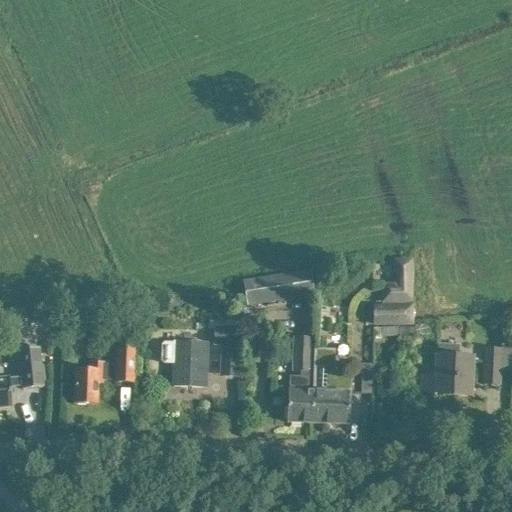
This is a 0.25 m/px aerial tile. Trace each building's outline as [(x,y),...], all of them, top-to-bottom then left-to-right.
[(413,303),(412,259),(392,259),(392,283),(381,283),(381,303),(413,303)] [(310,269),(242,281),(247,307),(314,295),(310,269)] [(417,323),(416,312),(376,313),(376,324),(417,323)] [(215,328),(214,344),(222,345),(221,369),(237,370),(239,329),(215,328)] [(311,424),(314,364),(314,339),(293,338),(292,371),(299,371),(299,380),(292,379),(291,392),(288,392),(287,423),(311,424)] [(174,364),(173,387),(205,389),(207,344),(164,342),(161,345),(161,361),(164,364),(174,364)] [(511,344),(501,344),(501,350),(485,349),(483,385),(499,386),(500,371),(511,372),(511,366),(511,344)] [(436,356),(435,378),(422,377),(421,395),(471,397),(472,358),(457,357),(457,347),(438,346),(438,356),(436,356)] [(38,348),(18,350),(21,377),(22,388),(22,390),(42,388),(38,348)] [(134,350),(117,349),(116,365),(115,381),(115,383),(133,383),(134,350)] [(75,371),(74,405),(97,406),(98,385),(103,385),(103,380),(115,381),(116,365),(104,365),(104,362),(89,362),(88,371),(75,371)] [(311,424),(348,425),(349,376),(332,375),(332,365),(314,364),(311,424)] [(9,379),(0,379),(0,408),(12,407),(10,389),(22,388),(21,377),(9,379)]
